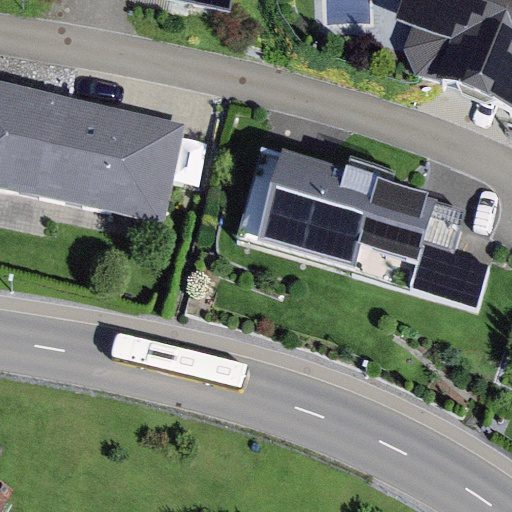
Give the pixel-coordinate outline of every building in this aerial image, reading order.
[(166,0),(231,12),(233,0),(166,0)] [(511,0),(407,0),(395,33),(412,40),(408,56),(410,71),(419,80),(444,90),(473,100),(511,113),(511,0)] [(0,202),(1,203),(0,206),(0,222),(57,234),(61,215),(171,237),(192,132),(0,93),(0,202)] [(238,238),(404,288),(429,208),(389,196),(396,174),(352,161),(346,179),(264,154),(238,238)] [(456,215),(429,208),(404,288),(480,311),(492,267),(454,257),(465,218),(456,215)] [(0,447),(0,511),(6,511),(18,496),(0,484),(0,460),(6,451),(0,447)]
